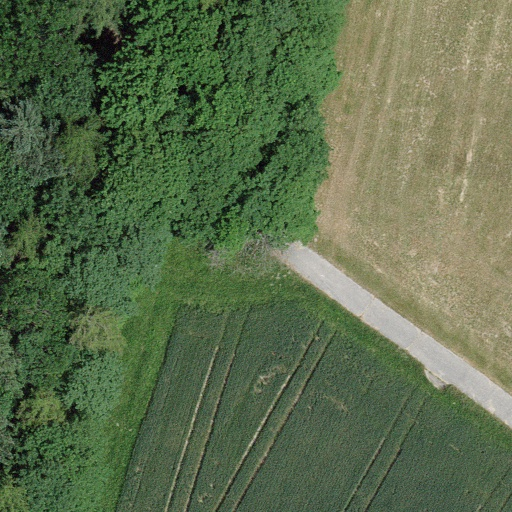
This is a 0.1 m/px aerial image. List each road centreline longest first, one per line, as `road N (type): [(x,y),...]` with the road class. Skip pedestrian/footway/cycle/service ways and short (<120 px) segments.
road 1 (track): [(511,413),(103,130)]
road 2 (track): [(0,431),(148,0)]
